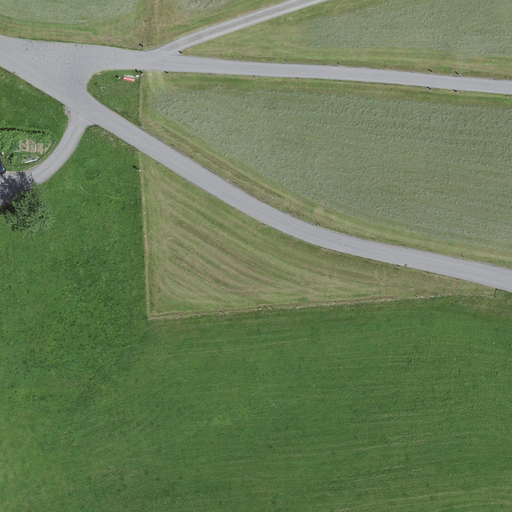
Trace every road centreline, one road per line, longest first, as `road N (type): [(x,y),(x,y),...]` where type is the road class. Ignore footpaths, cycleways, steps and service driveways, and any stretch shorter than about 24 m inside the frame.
road 1 (residential): [(26,65),(197,177),(320,240),(511,284)]
road 2 (residential): [(26,65),(71,57),(511,87)]
road 3 (track): [(306,0),(150,61)]
road 4 (track): [(0,201),(62,153),(88,104)]
